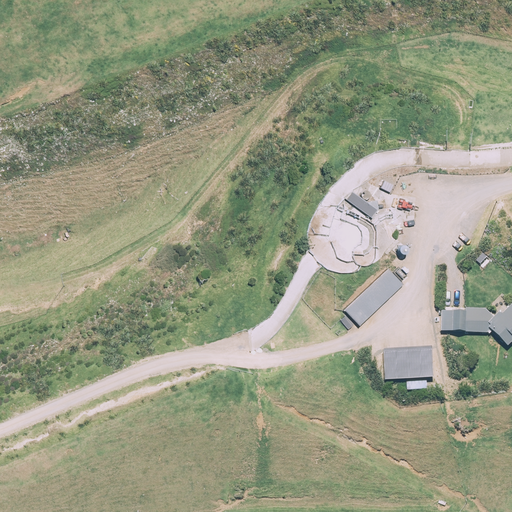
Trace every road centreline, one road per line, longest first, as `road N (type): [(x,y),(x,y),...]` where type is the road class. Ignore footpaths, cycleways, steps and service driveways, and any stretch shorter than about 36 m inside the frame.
road 1 (track): [(393,318),(348,340),(274,358),(151,368),(0,429)]
road 2 (track): [(511,156),(396,158),(360,170),(325,206),(313,258),(276,320),(214,358)]
